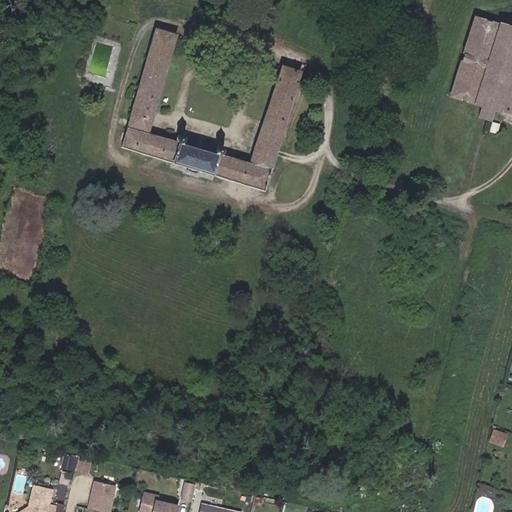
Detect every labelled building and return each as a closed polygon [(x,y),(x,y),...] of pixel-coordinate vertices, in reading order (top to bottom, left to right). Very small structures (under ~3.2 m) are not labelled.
[(511,30),(480,20),(456,94),(486,104),(482,116),(495,120),(499,108),(511,112),(511,30)] [(262,191),(299,73),(281,68),(251,163),(219,154),(220,149),(219,147),(217,146),(213,148),(211,150),(212,152),(180,143),(181,140),(181,137),(177,134),(173,136),(173,141),(147,132),(176,36),(155,30),(120,147),(262,191)] [(503,446),(507,433),(493,428),(489,441),(503,446)] [(71,469),(74,457),(64,455),(61,467),(71,469)] [(87,472),(90,460),(80,457),(77,470),(87,472)] [(94,481),(88,509),(103,511),(110,511),(115,485),(94,481)] [(192,500),(195,484),(185,482),(182,498),(192,500)] [(56,511),(57,507),(50,505),(53,489),(34,486),(30,508),(23,511),(56,511)] [(176,511),(177,507),(156,502),(157,498),(144,495),(140,511),(176,511)] [(240,511),(241,511),(202,503),(199,511),(240,511)]
